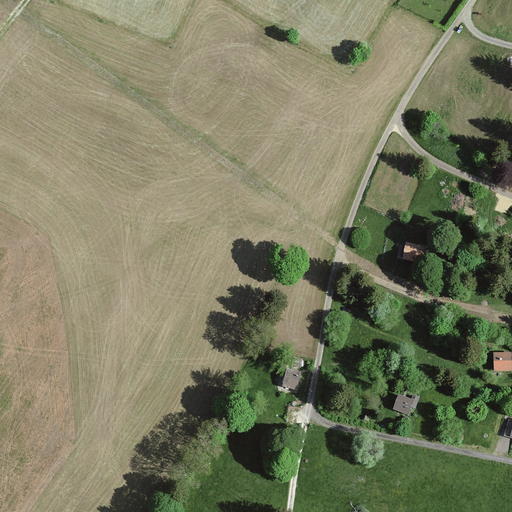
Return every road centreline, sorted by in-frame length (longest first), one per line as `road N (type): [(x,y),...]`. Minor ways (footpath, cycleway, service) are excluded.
road 1 (unclassified): [(469,0),(395,114),(338,246),(305,415)]
road 2 (track): [(287,511),(305,415),(511,461)]
road 3 (track): [(511,195),(426,156),(395,114)]
